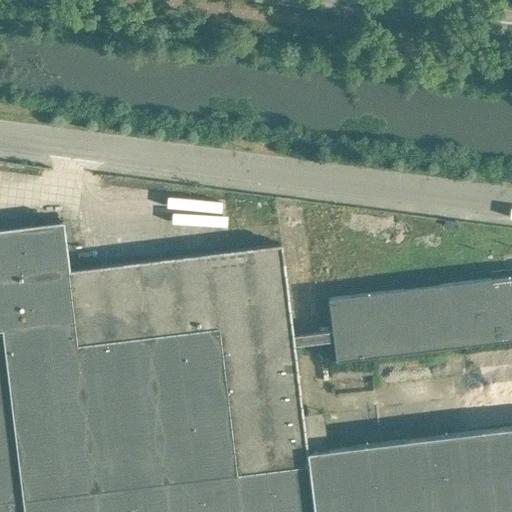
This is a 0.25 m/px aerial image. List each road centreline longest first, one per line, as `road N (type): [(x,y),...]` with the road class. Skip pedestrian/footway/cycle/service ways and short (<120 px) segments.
road 1 (unclassified): [(511,204),(0,137)]
road 2 (secondary): [(511,23),(334,0)]
